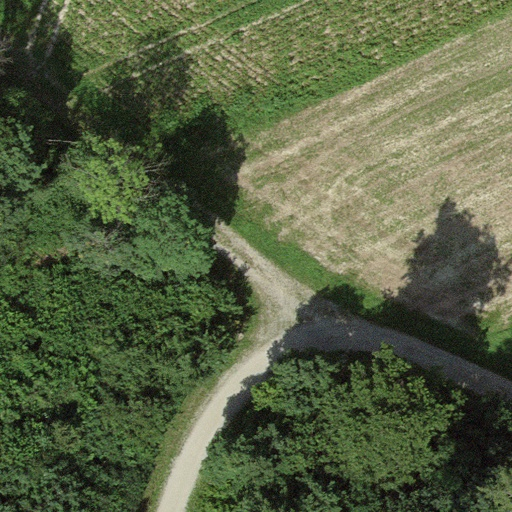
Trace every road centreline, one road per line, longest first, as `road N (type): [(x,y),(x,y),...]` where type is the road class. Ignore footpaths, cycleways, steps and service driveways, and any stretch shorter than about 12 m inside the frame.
road 1 (track): [(511,398),(312,305),(266,275),(0,44)]
road 2 (track): [(174,511),(208,428),(312,305)]
